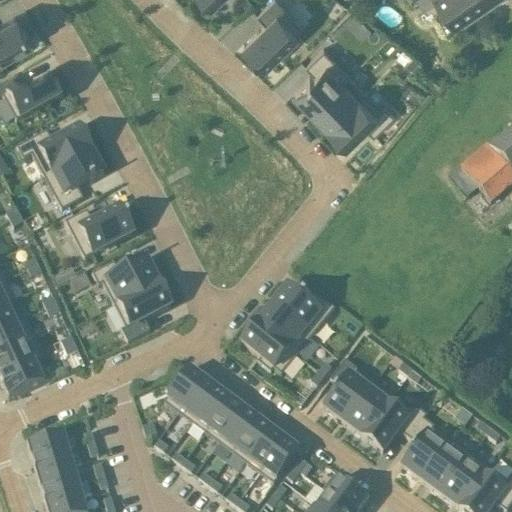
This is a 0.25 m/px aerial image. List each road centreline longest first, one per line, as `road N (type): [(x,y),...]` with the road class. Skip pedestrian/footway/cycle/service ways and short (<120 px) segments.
road 1 (residential): [(214,324),(330,181),(142,0)]
road 2 (residential): [(41,0),(214,324)]
road 3 (residential): [(190,345),(414,511)]
road 4 (residential): [(0,427),(190,345)]
